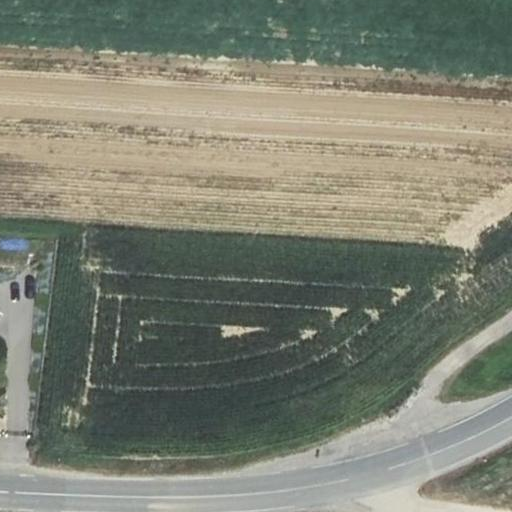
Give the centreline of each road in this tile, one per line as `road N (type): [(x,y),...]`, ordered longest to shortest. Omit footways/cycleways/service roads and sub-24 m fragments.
road 1 (tertiary): [(0,491),(150,498),(273,492),(386,473),(479,441),(511,420)]
road 2 (track): [(511,331),(430,391),(386,473),(401,511)]
